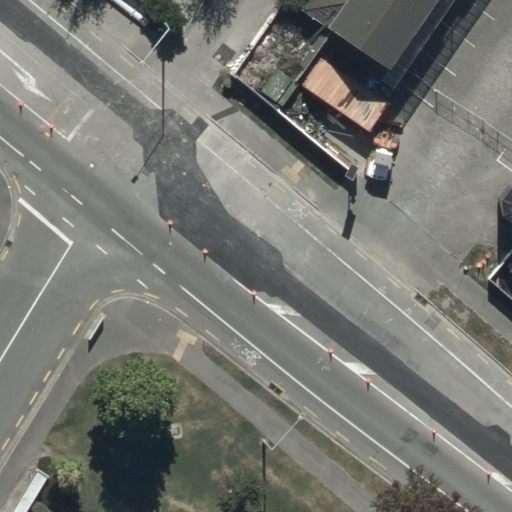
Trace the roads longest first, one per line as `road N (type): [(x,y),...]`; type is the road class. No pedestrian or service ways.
road 1 (secondary): [(129,167),(511,479)]
road 2 (unclassified): [(0,361),(129,167)]
road 3 (secondary): [(0,60),(129,167)]
